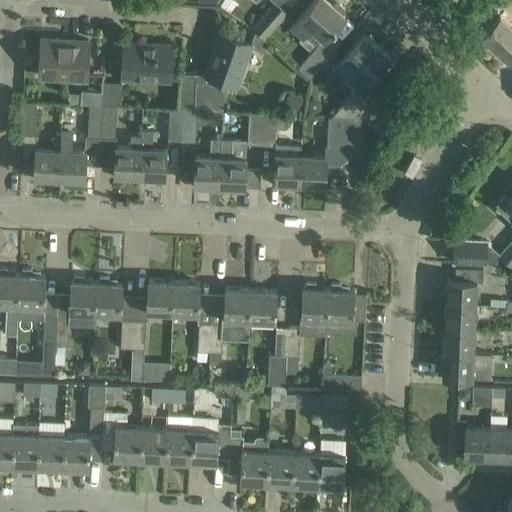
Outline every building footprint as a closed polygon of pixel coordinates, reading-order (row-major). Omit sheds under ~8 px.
[(233,0),(222,0),(219,5),(230,13),(237,3),(233,0)] [(291,26),(301,36),(303,33),(316,44),(317,46),(325,37),(331,30),(345,15),(343,14),(344,10),(343,6),(340,3),(336,2),(332,4),(327,0),(313,0),(307,8),(296,20),(291,26)] [(286,11),(274,1),(253,25),(264,35),(286,11)] [(511,25),(511,6),(510,5),(482,35),(509,59),(511,55),(511,26),(511,25)] [(219,32),(205,74),(236,84),(250,43),(219,32)] [(389,55),(365,33),(335,66),(347,77),(360,88),(369,78),(389,55)] [(41,42),(39,76),(86,78),(88,40),(72,39),(72,43),(41,42)] [(170,80),(172,44),(124,41),(122,77),(170,80)] [(329,56),(316,44),(297,66),(310,77),(329,56)] [(195,73),(181,72),(180,82),(179,108),(181,108),(194,109),(195,81),(195,73)] [(429,75),(421,78),(424,87),(432,85),(429,75)] [(121,106),(122,82),(101,81),(100,92),(100,105),(102,105),(115,105),(116,105),(121,106)] [(205,81),(195,81),(194,109),(195,109),(196,109),(226,110),(227,89),(205,81)] [(368,100),(355,89),(332,116),(354,117),(368,100)] [(100,105),(100,92),(80,91),(80,95),(68,94),(67,103),(88,104),(100,105)] [(291,106),(298,109),(304,97),(296,93),(291,106)] [(387,101),(377,93),(364,107),(374,116),(387,101)] [(23,101),(21,132),(35,133),(37,102),(23,101)] [(88,104),(87,135),(98,136),(100,136),(102,105),(100,105),(88,104)] [(102,105),(100,136),(114,137),(115,105),(102,105)] [(168,108),(167,139),(177,140),(180,140),(181,108),(179,108),(178,108),(168,108)] [(181,108),(180,140),(193,140),(195,109),(194,109),(181,108)] [(249,112),(247,143),(261,144),(262,112),(249,112)] [(262,112),(261,144),(274,144),(275,113),(262,112)] [(332,116),(329,116),(327,147),(358,149),(360,117),(354,117),(332,116)] [(141,135),(139,174),(149,175),(149,179),(163,179),(163,180),(164,180),(164,175),(165,176),(166,155),(166,147),(152,146),(153,130),(141,129),(141,135)] [(61,135),(59,176),(69,177),(69,181),(83,181),(83,182),(84,182),(84,178),(85,178),(86,158),(86,149),(85,149),(72,149),(73,130),(61,130),(61,135)] [(115,153),(114,173),(115,173),(115,177),(116,177),(130,178),(130,174),(139,174),(141,135),(130,134),(130,145),(116,144),(115,151),(115,153)] [(36,147),(34,175),(35,175),(35,179),(36,179),(50,180),(50,176),(59,176),(61,135),(51,135),(50,148),(36,147)] [(195,163),(194,183),(195,183),(195,187),(196,187),(209,188),(209,184),(218,184),(220,138),(211,137),(210,154),(195,153),(195,163)] [(220,138),(218,184),(229,185),(228,189),(242,189),(242,190),(243,190),(243,185),(245,185),(246,166),(246,155),(231,155),(232,138),(220,138)] [(274,175),(274,181),(275,181),(275,185),(276,185),(289,185),(290,181),(299,182),(301,146),(276,145),(275,152),(274,175)] [(301,146),(299,182),(309,182),(309,186),(322,187),(323,187),(324,183),(325,183),(326,147),(306,146),(301,146)] [(453,239),(452,262),(484,263),(485,240),(453,239)] [(511,241),(500,255),(511,266),(511,265),(511,241)] [(483,268),(455,267),(455,279),(447,279),(445,303),(474,304),(476,281),(482,281),(483,268)] [(20,273),(18,317),(43,318),(45,274),(33,273),(31,269),(23,269),(21,273),(20,273)] [(18,317),(20,273),(0,271),(0,302),(6,303),(5,333),(17,334),(18,317)] [(73,279),(71,279),(69,324),(95,325),(96,312),(98,281),(85,280),(84,276),(75,276),(73,279)] [(100,276),(98,281),(96,312),(121,313),(122,282),(111,281),(109,277),(100,276)] [(174,280),(148,279),(147,310),(172,311),(174,280)] [(200,281),(174,280),(172,311),(198,312),(200,281)] [(301,317),(327,318),(328,287),(317,287),(315,282),(307,282),(305,286),(303,286),(302,306),(301,317)] [(327,318),(341,319),(340,332),(356,333),(357,322),(357,319),(353,319),(354,289),(342,288),(340,283),(332,283),(330,288),(328,287),(327,318)] [(223,324),(222,337),(249,338),(249,319),(251,288),(225,287),(224,318),(223,318),(223,324)] [(277,289),(251,288),(249,319),(275,320),(277,289)] [(473,329),(474,304),(445,303),(444,327),(473,329)] [(56,344),(57,317),(45,316),(42,375),(55,375),(56,362),(56,344)] [(69,317),(57,317),(56,344),(64,344),(68,344),(69,324),(69,317)] [(133,319),(121,319),(120,347),(131,347),(133,319)] [(145,320),(133,319),(131,347),(132,347),(144,348),(145,320)] [(210,351),(211,323),(199,322),(197,350),(210,351)] [(223,324),(211,323),(210,351),(209,363),(217,363),(217,359),(221,359),(222,337),(223,324)] [(286,356),(288,327),(276,326),(275,356),(286,356)] [(300,327),(288,327),(286,369),(288,369),(298,369),(300,327)] [(473,329),(444,327),(443,351),(472,352),(473,329)] [(132,347),(131,379),(143,379),(144,348),(132,347)] [(472,352),(443,351),(442,376),(462,377),(488,378),(488,364),(472,364),(472,352)] [(0,371),(9,372),(15,372),(15,359),(15,357),(0,356),(0,371)] [(77,366),(77,374),(90,374),(91,361),(83,360),(77,366)] [(362,374),(322,373),(322,386),(361,388),(362,374)] [(15,380),(0,379),(0,399),(14,400),(15,380)] [(39,382),(22,381),(22,395),(39,396),(39,382)] [(56,383),(39,382),(39,396),(56,396),(56,383)] [(232,383),(215,382),(215,395),(231,396),(232,383)] [(264,391),(264,384),(232,383),(231,396),(248,397),(248,391),(264,391)] [(88,405),(104,406),(104,399),(105,385),(89,384),(88,405)] [(121,400),(122,386),(105,385),(104,399),(121,400)] [(459,385),(458,399),(472,399),(472,385),(459,385)] [(472,399),(472,403),(491,404),(492,396),(492,386),(472,385),(472,399)] [(169,387),(152,386),(152,400),(168,401),(169,387)] [(492,386),(492,396),(505,396),(505,386),(492,386)] [(185,388),(169,387),(168,401),(185,402),(185,388)] [(296,393),(279,392),(279,405),(296,405),(296,393)] [(312,393),(296,393),(296,405),(312,406),(312,393)] [(348,395),(322,394),(322,408),(348,409),(348,395)] [(139,458),(141,425),(127,425),(127,412),(116,411),(113,457),(139,458)] [(38,423),(13,422),(12,431),(11,464),(24,465),(25,469),(34,469),(36,465),(37,465),(38,432),(38,423)] [(219,424),(218,429),(191,428),(189,461),(217,462),(217,459),(227,460),(227,458),(229,436),(229,425),(219,424)] [(167,427),(141,425),(139,458),(165,459),(167,427)] [(465,425),(464,455),(488,456),(489,426),(465,425)] [(511,427),(489,426),(488,456),(511,457),(511,427)] [(191,428),(167,427),(165,459),(189,461),(191,428)] [(12,431),(0,430),(0,467),(8,468),(10,466),(10,464),(11,464),(12,431)] [(64,433),(38,432),(37,465),(62,466),(64,433)] [(62,466),(74,467),(74,472),(87,472),(87,467),(89,468),(89,458),(100,458),(101,435),(64,433),(62,466)] [(227,474),(240,474),(240,481),(265,482),(267,449),(268,436),(257,435),(254,437),(254,441),(242,440),(243,436),(229,436),(227,458),(227,460),(227,474)] [(267,449),(265,482),(291,483),(293,450),(268,449),(267,449)] [(318,452),(293,450),(291,483),(316,485),(318,452)] [(327,491),(343,492),(345,453),(318,452),(316,485),(328,485),(327,491)]
